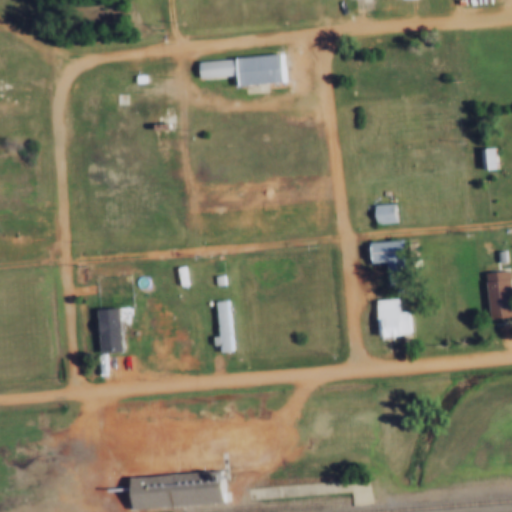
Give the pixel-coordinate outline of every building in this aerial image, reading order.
[(192,60),(278,54),(280,83),(234,87),(233,74),(194,77),(192,60)] [(130,74),(138,74),(139,81),(130,82),(130,74)] [(150,121),(166,119),(167,129),(151,130),(150,121)] [(499,168),(499,146),(485,146),(485,168),(499,168)] [(475,149),(489,147),(492,170),(477,171),(475,149)] [(0,214),(35,211),(34,200),(28,200),(27,190),(0,192),(0,198),(1,205),(0,205),(0,214)] [(367,204),(386,201),(389,220),(370,222),(367,204)] [(365,241),(395,238),(399,272),(391,273),(392,283),(383,285),(380,260),(367,261),(365,241)] [(490,255),(498,254),(499,261),(491,262),(490,255)] [(504,269),(509,316),(485,319),(479,271),(504,269)] [(209,275),(218,274),(218,284),(210,284),(209,275)] [(162,332),(135,301),(144,294),(181,337),(173,345),(170,342),(164,348),(155,338),(162,332)] [(396,334),(396,336),(375,338),(370,299),(392,297),(393,311),(401,311),(404,333),(396,334)] [(215,346),(208,347),(206,336),(214,335),(210,301),(221,300),(227,351),(216,352),(215,346)] [(90,308),(113,306),(117,350),(94,352),(90,308)] [(217,467),(220,504),(128,510),(126,474),(217,467)]
